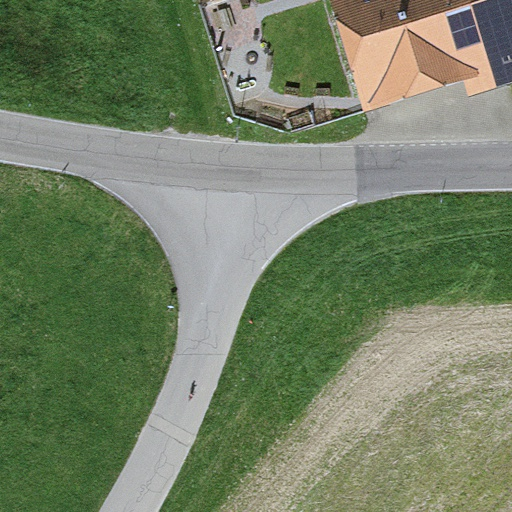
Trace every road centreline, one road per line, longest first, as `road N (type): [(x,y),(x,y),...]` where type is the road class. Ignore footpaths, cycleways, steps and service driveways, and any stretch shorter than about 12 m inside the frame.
road 1 (unclassified): [(244,165),(197,368),(127,511)]
road 2 (unclassified): [(244,165),(511,167)]
road 3 (unclassified): [(0,138),(244,165)]
